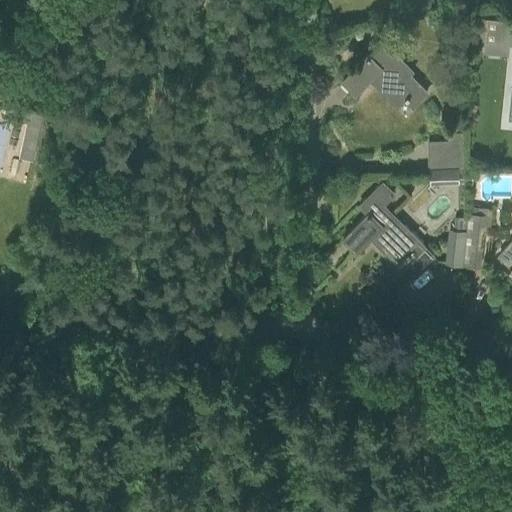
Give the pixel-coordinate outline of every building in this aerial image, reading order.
[(486,16),(483,40),(506,42),(508,19),(486,16)] [(402,100),(411,108),(427,92),(409,74),(412,71),(394,51),(390,55),(379,44),(368,55),(367,54),(341,79),(354,92),(370,76),(398,104),(402,100)] [(5,104),(2,117),(26,122),(18,157),(31,160),(42,112),(5,104)] [(428,146),(428,170),(460,169),(459,144),(428,146)] [(460,169),(428,170),(429,185),(456,184),(456,171),(460,171),(460,169)] [(397,260),(394,263),(397,266),(407,275),(408,276),(431,253),(382,203),(393,192),(382,181),(358,205),(367,213),(342,237),(355,250),(371,234),(397,260)] [(464,239),(462,264),(476,265),(479,234),(489,235),(491,208),(469,206),(468,217),(466,217),(464,239)] [(449,263),(462,264),(464,239),(451,238),(449,263)] [(511,239),(498,255),(510,266),(506,269),(510,272),(511,269),(511,239)]
